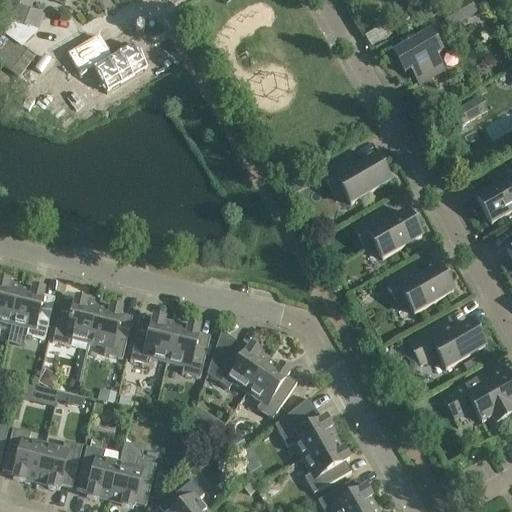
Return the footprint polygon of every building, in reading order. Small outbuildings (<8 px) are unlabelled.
[(452,30),(476,16),(467,0),(443,14),(452,30)] [(410,1),(406,15),(427,21),(431,7),(410,1)] [(0,53),(1,54),(0,55),(0,66),(0,67),(23,9),(16,6),(15,8),(9,5),(0,26),(0,53)] [(44,18),(23,9),(0,67),(21,82),(35,59),(21,50),(37,34),(44,18)] [(393,56),(404,75),(410,72),(419,86),(443,72),(435,57),(441,54),(430,34),(393,56)] [(99,38),(67,58),(80,80),(92,72),(107,97),(148,72),(133,46),(111,59),(99,38)] [(453,114),(447,118),(452,129),(454,132),(460,129),(487,114),(480,100),(453,114)] [(332,200),(342,194),(350,208),(389,185),(375,160),(350,174),(343,162),(318,176),(332,200)] [(511,165),(494,176),(501,188),(477,202),(491,227),(511,215),(511,165)] [(363,255),(374,249),(382,263),(421,240),(406,215),(381,229),(374,217),(350,231),(363,255)] [(395,310),(406,304),(414,318),(452,295),(438,270),(413,284),(406,272),(383,286),(395,310)] [(0,325),(11,328),(21,290),(9,287),(9,286),(0,283),(0,325)] [(32,292),(21,290),(11,328),(28,332),(26,339),(44,344),(55,302),(43,299),(44,294),(33,291),(32,292)] [(72,343),(89,347),(98,308),(87,306),(87,304),(75,302),(74,306),(63,304),(52,346),(71,350),(72,343)] [(110,311),(98,308),(89,347),(106,351),(104,358),(122,363),(132,321),(121,318),(122,313),(110,310),(110,311)] [(150,362),(167,366),(176,327),(164,325),(165,323),(153,320),(152,325),(140,322),(130,364),(148,369),(150,362)] [(438,327),(405,346),(419,370),(437,359),(445,373),(484,351),(470,325),(451,336),(444,323),(438,327)] [(188,330),(176,327),(167,366),(184,370),(182,377),(200,382),(210,340),(198,337),(200,332),(188,329),(188,330)] [(233,387),(247,396),(269,364),(259,357),(260,356),(250,349),(247,353),(237,346),(233,353),(218,343),(207,378),(228,393),(233,387)] [(279,370),(269,364),(247,396),(261,406),(257,412),(272,423),(297,387),(287,380),(290,376),(280,369),(279,370)] [(51,393),(59,379),(45,372),(38,387),(51,393)] [(475,379),(441,398),(455,422),(474,411),(481,425),(492,420),(496,427),(511,418),(511,412),(510,409),(511,408),(511,387),(506,378),(488,388),(482,375),(475,379)] [(40,392),(23,388),(20,401),(36,405),(40,392)] [(112,407),(115,394),(99,390),(96,402),(112,407)] [(118,407),(129,410),(131,401),(120,398),(118,407)] [(413,408),(419,419),(432,412),(425,401),(413,408)] [(275,429),(287,451),(293,447),(302,462),(337,443),(331,432),(332,432),(326,421),(321,424),(315,413),(312,415),(306,404),(275,429)] [(192,413),(179,410),(176,423),(189,427),(192,413)] [(224,428),(214,421),(207,432),(220,435),(224,428)] [(0,466),(9,431),(0,429),(0,466)] [(2,474),(14,477),(13,482),(24,485),(25,484),(36,487),(46,448),(29,444),(31,437),(12,432),(2,474)] [(217,440),(207,433),(200,443),(210,450),(217,440)] [(228,445),(235,456),(247,450),(240,438),(228,445)] [(343,453),(337,443),(302,462),(311,477),(304,481),(314,497),(351,476),(345,465),(350,463),(344,453),(343,453)] [(48,489),(48,491),(59,493),(60,489),(72,492),(82,449),(64,445),(62,452),(46,448),(36,487),(48,489)] [(121,509),(133,511),(134,507),(146,510),(156,468),(141,464),(141,463),(141,462),(142,460),(142,458),(141,455),(141,453),(140,452),(139,450),(137,449),(136,448),(134,447),(132,447),(130,446),(128,446),(126,447),(124,447),(120,466),(110,505),(122,508),(121,509)] [(99,502),(110,505),(120,466),(103,462),(105,455),(86,451),(76,493),(88,495),(87,500),(98,503),(99,502)] [(361,493),(355,483),(318,504),(322,511),(376,511),(371,502),(372,501),(366,491),(361,493)] [(158,511),(159,511),(205,511),(198,503),(204,499),(192,484),(158,511)]
